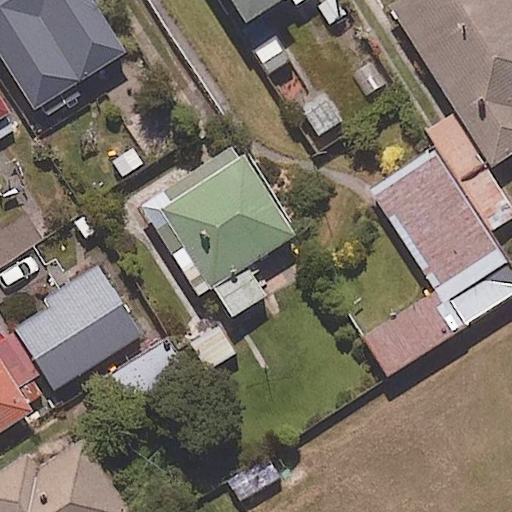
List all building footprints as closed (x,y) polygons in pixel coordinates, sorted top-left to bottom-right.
[(123,51),(91,0),(0,0),(0,59),(30,108),(123,51)] [(228,0),(270,64),(287,54),(257,7),(267,0),(228,0)] [(511,0),(391,0),(387,2),(489,164),(511,149),(511,0)] [(344,124),(324,92),(300,107),(320,139),(344,124)] [(0,138),(19,126),(0,96),(0,138)] [(293,236),(236,141),(125,208),(201,334),(264,295),(246,264),(293,236)] [(395,369),(459,327),(511,291),(511,266),(488,230),(511,214),(511,205),(486,167),(458,186),(433,147),(368,191),(432,287),(368,329),(395,369)] [(140,332),(96,265),(10,321),(54,388),(140,332)] [(189,381),(163,337),(93,379),(118,423),(189,381)] [(0,427),(30,407),(0,361),(0,427)] [(127,511),(74,425),(0,470),(0,511),(127,511)] [(282,480),(266,456),(230,480),(246,504),(282,480)]
